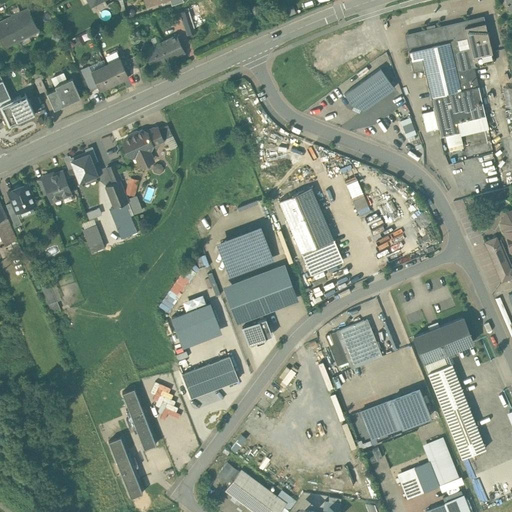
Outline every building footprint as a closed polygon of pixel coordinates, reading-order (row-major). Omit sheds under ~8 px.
[(104,0),(100,0),(92,4),(95,10),(107,4),(104,0)] [(203,1),(196,4),(196,5),(197,4),(201,15),(207,13),(203,1)] [(196,4),(187,7),(188,9),(189,9),(194,27),(203,24),(200,16),(201,15),(197,4),(196,5),(196,4)] [(28,8),(8,18),(19,39),(38,30),(28,8)] [(190,13),(181,16),(187,35),(196,32),(194,27),(190,13)] [(483,16),(405,34),(407,41),(409,40),(424,32),(427,36),(443,28),(446,32),(461,23),(465,27),(480,19),(483,23),(485,23),(483,16)] [(19,39),(8,18),(0,21),(0,38),(4,47),(19,39)] [(461,23),(446,32),(443,28),(427,36),(424,32),(409,40),(407,41),(412,61),(451,52),(456,71),(474,67),(475,67),(473,57),(491,53),(494,62),(487,31),(485,23),(483,23),(480,19),(465,27),(461,23)] [(176,34),(160,42),(169,60),(185,53),(176,34)] [(160,42),(144,49),(153,68),(169,60),(160,42)] [(451,52),(412,61),(414,71),(424,69),(430,97),(461,90),(456,71),(451,52)] [(136,55),(122,61),(128,74),(139,69),(136,55)] [(120,58),(105,64),(114,82),(128,75),(128,74),(122,61),(120,58)] [(91,71),(98,87),(99,89),(114,82),(105,64),(91,71)] [(89,65),(81,69),(90,90),(98,87),(91,71),(89,65)] [(461,90),(430,97),(440,136),(460,132),(457,122),(485,116),(474,67),(456,71),(461,90)] [(367,78),(344,94),(351,104),(364,110),(394,87),(380,68),(367,77),(367,78)] [(511,74),(500,76),(505,110),(511,108),(511,74)] [(46,89),(40,77),(34,79),(39,92),(46,89)] [(72,77),(55,85),(56,88),(47,92),(54,108),(80,96),(72,77)] [(2,80),(0,80),(0,103),(11,99),(2,80)] [(11,99),(0,103),(0,106),(9,125),(35,113),(25,92),(11,99)] [(410,117),(400,121),(406,138),(416,134),(410,117)] [(178,146),(168,124),(161,128),(171,150),(178,146)] [(156,127),(147,132),(152,144),(163,139),(158,128),(156,127)] [(142,130),(137,133),(136,135),(132,137),(132,136),(130,136),(124,138),(123,142),(129,155),(133,157),(136,155),(148,150),(151,148),(152,144),(147,132),(146,131),(142,130)] [(151,156),(148,150),(136,155),(139,162),(141,163),(150,158),(151,156)] [(88,153),(71,160),(74,167),(77,173),(80,180),(96,174),(92,163),(90,158),(88,153)] [(141,163),(139,162),(141,167),(153,161),(151,156),(150,158),(141,163)] [(154,162),(144,167),(146,170),(156,166),(154,162)] [(155,171),(163,171),(163,163),(155,163),(155,171)] [(121,180),(115,164),(106,168),(112,183),(119,180),(121,180)] [(62,170),(53,174),(53,175),(49,176),(48,174),(42,177),(47,188),(46,188),(48,193),(51,201),(63,196),(62,193),(70,189),(62,170)] [(347,179),(353,196),(365,192),(358,175),(347,179)] [(47,188),(42,177),(36,179),(42,195),(48,193),(46,188),(47,188)] [(140,179),(130,177),(127,194),(136,196),(140,179)] [(119,180),(112,183),(105,186),(114,207),(124,203),(128,202),(119,180)] [(27,184),(22,186),(20,185),(15,187),(14,189),(8,191),(16,210),(35,203),(27,184)] [(311,187),(279,200),(291,228),(319,216),(323,214),(311,187)] [(21,224),(12,202),(5,205),(15,227),(21,224)] [(124,203),(114,207),(110,208),(119,229),(132,224),(124,203)] [(99,208),(87,212),(89,218),(101,213),(99,208)] [(511,210),(507,212),(501,222),(503,228),(505,230),(511,251),(511,210)] [(319,216),(291,228),(301,253),(330,240),(319,216)] [(7,218),(0,221),(0,235),(4,245),(11,242),(17,240),(7,218)] [(96,224),(83,229),(89,246),(102,241),(96,224)] [(258,228),(220,243),(232,274),(269,259),(258,228)] [(510,268),(496,237),(485,241),(502,281),(511,276),(511,268),(510,268)] [(330,240),(301,253),(311,274),(339,262),(335,252),(338,250),(333,239),(330,240)] [(11,242),(4,245),(0,246),(0,251),(4,260),(16,254),(13,247),(11,242)] [(235,280),(279,264),(278,259),(233,275),(235,280)] [(283,268),(227,289),(238,318),(243,315),(280,301),(294,296),(283,268)] [(53,283),(42,287),(52,313),(63,309),(53,283)] [(463,316),(414,336),(423,361),(473,342),(463,316)] [(367,318),(336,331),(348,361),(351,368),(382,355),(367,318)] [(257,321),(242,326),(248,343),(263,338),(257,321)] [(280,340),(274,327),(268,330),(274,343),(280,340)] [(336,331),(325,335),(337,365),(348,361),(336,331)] [(229,355),(182,373),(190,397),(238,379),(229,355)] [(451,363),(428,372),(462,457),(467,455),(485,448),(451,363)] [(134,388),(122,392),(144,448),(156,443),(134,388)] [(420,388),(360,410),(371,438),(430,416),(420,388)] [(244,433),(232,446),(237,451),(249,438),(244,433)] [(120,437),(108,441),(130,497),(142,492),(120,437)] [(441,438),(427,444),(441,482),(456,476),(441,438)] [(372,448),(376,459),(384,456),(380,445),(372,448)] [(241,469),(225,458),(218,468),(233,479),(241,469)] [(277,511),(285,502),(255,480),(241,469),(233,479),(226,489),(256,511),(277,511)] [(414,469),(407,472),(399,475),(399,477),(401,480),(407,495),(415,492),(422,489),(414,469)] [(469,511),(463,495),(448,501),(452,511),(469,511)] [(377,511),(374,501),(365,504),(368,511),(377,511)]
